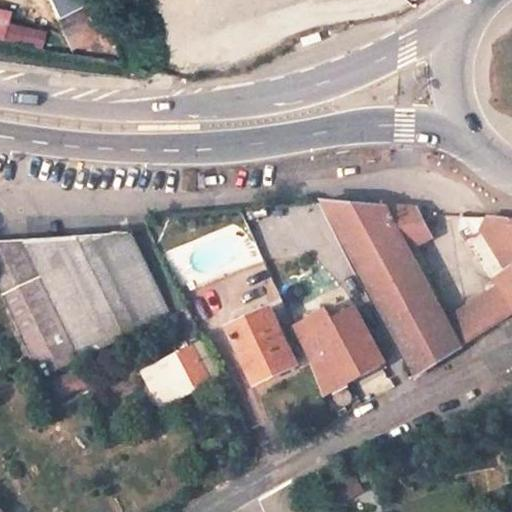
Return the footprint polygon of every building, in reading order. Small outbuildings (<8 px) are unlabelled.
[(95,0),(58,18),(72,47),(96,34),(102,46),(115,40),(95,0)] [(47,30),(9,21),(12,8),(0,5),(0,39),(42,49),(47,30)] [(406,252),(430,239),(415,210),(325,202),(416,375),(504,319),(490,297),(444,324),(406,252)] [(511,218),(509,218),(491,217),(491,238),(511,272),(511,277),(501,284),(504,288),(511,301),(511,218)] [(171,317),(131,234),(24,241),(77,362),(171,317)] [(0,242),(0,289),(40,380),(77,362),(24,241),(0,242)] [(511,301),(504,288),(490,297),(504,319),(511,314),(511,301)] [(327,308),(295,326),(313,364),(324,394),(386,360),(356,306),(333,318),(327,308)] [(270,310),(229,329),(256,383),(296,364),(270,310)] [(14,322),(0,329),(0,351),(10,373),(30,359),(14,322)] [(204,341),(192,347),(211,383),(222,377),(204,341)] [(211,383),(192,347),(141,374),(161,411),(211,383)]
